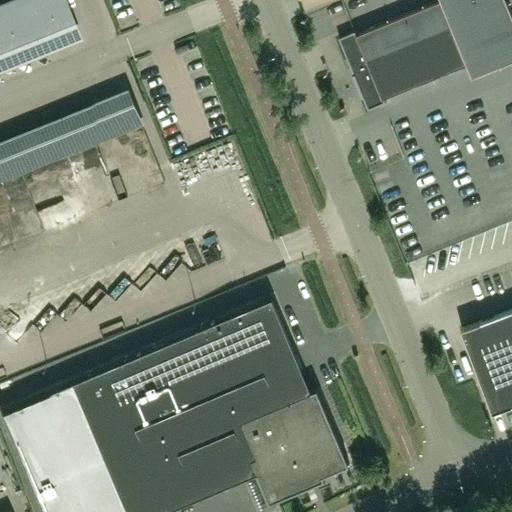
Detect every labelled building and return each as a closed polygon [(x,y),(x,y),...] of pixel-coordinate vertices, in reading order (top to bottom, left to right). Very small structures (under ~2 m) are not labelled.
[(0,63),(75,33),(60,0),(19,0),(0,8),(0,63)] [(384,97),(467,63),(472,76),(511,59),(511,14),(506,0),(439,0),(358,33),(356,30),(339,37),(354,73),(352,74),(354,77),(356,77),(363,93),(360,94),(362,97),(363,97),(368,109),(386,101),(384,97)] [(0,178),(148,130),(133,85),(0,129),(0,178)] [(180,177),(195,175),(194,161),(178,163),(180,177)] [(437,256),(417,264),(421,276),(442,269),(437,256)] [(324,474),(349,463),(317,387),(311,389),(272,297),(74,380),(0,411),(42,511),(161,511),(257,472),(270,501),(325,478),(324,474)] [(511,404),(511,309),(481,321),(462,328),(493,411),(511,404)]
